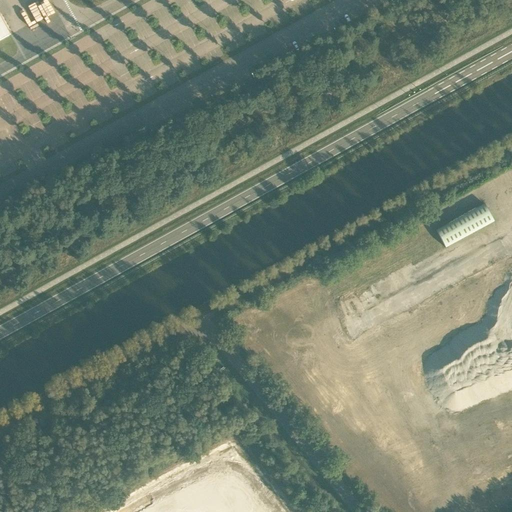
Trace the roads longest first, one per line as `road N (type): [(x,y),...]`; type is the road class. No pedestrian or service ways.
road 1 (secondary): [(0,333),(511,51)]
road 2 (unclassified): [(0,431),(182,331),(204,330),(355,511)]
road 3 (unclassified): [(0,191),(349,0)]
road 4 (track): [(193,329),(511,149)]
